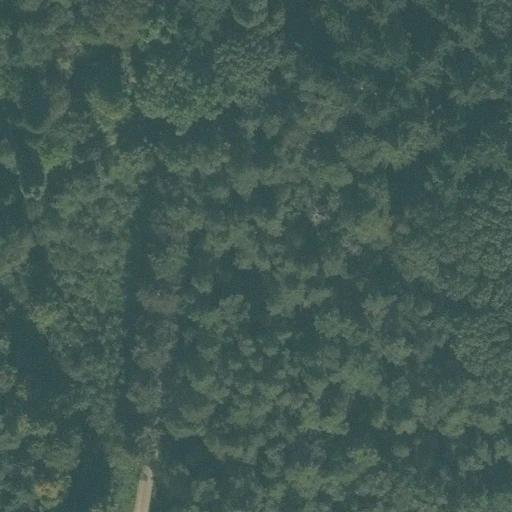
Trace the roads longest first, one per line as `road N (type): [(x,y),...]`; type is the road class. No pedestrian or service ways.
road 1 (residential): [(142,511),(202,131),(218,82)]
road 2 (track): [(218,82),(0,214)]
